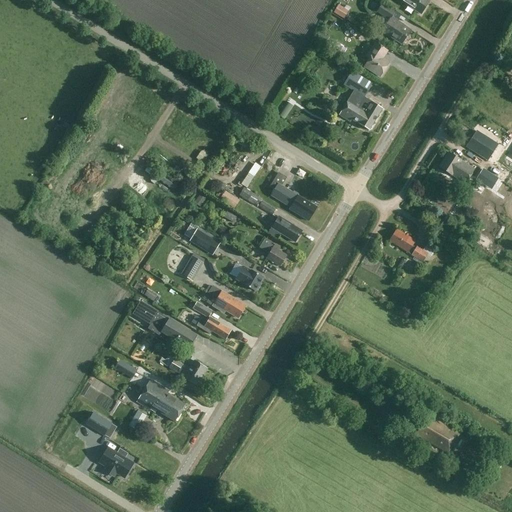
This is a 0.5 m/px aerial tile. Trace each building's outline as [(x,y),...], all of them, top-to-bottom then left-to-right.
[(420,16),(428,3),(424,0),(403,0),(401,4),(420,16)] [(338,5),(334,13),(344,19),(349,12),(338,5)] [(400,46),(410,31),(391,19),(394,14),(381,6),(376,14),(388,22),(381,33),(400,46)] [(321,34),(317,41),(325,46),(329,39),(321,34)] [(380,78),(389,64),(382,60),(387,52),(374,44),(365,58),(369,60),(364,68),(380,78)] [(369,131),(383,109),(364,97),(373,84),(352,71),(343,85),(354,91),(339,115),(350,122),(351,120),(369,131)] [(477,132),(467,147),(488,161),(498,145),(477,132)] [(465,184),(475,169),(449,153),(439,168),(465,184)] [(478,175),(493,185),(497,179),(482,169),(478,175)] [(278,184),(268,200),(277,205),(279,201),(290,208),(289,209),(308,221),(317,207),(303,199),(297,196),(298,195),(278,184)] [(244,189),(240,195),(273,216),(276,210),(261,201),(262,200),(244,189)] [(226,193),(221,201),(236,210),(241,202),(226,193)] [(200,194),(196,200),(201,204),(205,198),(200,194)] [(231,225),(235,217),(228,212),(223,220),(231,225)] [(271,229),(277,233),(295,244),(302,232),(284,221),(283,222),(277,219),(271,229)] [(269,228),(265,233),(274,240),(277,235),(269,228)] [(390,241),(427,265),(432,257),(413,244),(415,241),(398,230),(390,241)] [(205,235),(204,234),(201,233),(195,244),(216,256),(222,245),(205,235)] [(273,246),(271,245),(271,243),(264,239),(259,248),(269,254),(266,259),(280,268),(286,257),(278,252),(280,248),(274,244),(273,246)] [(410,269),(413,263),(407,260),(404,267),(410,269)] [(188,264),(182,276),(192,281),(198,270),(188,264)] [(259,285),(263,278),(251,272),(251,273),(244,268),(237,280),(244,284),(243,285),(254,292),(256,290),(257,291),(258,290),(260,287),(260,285),(259,285)] [(238,319),(246,306),(213,286),(208,294),(217,299),(213,307),(224,313),(225,311),(238,319)] [(146,289),(142,294),(153,302),(157,296),(146,289)] [(140,302),(133,315),(150,325),(148,329),(158,336),(159,334),(161,332),(188,349),(192,342),(194,339),(196,336),(143,303),(140,302)] [(208,319),(213,312),(197,303),(193,310),(208,319)] [(230,331),(209,318),(207,323),(200,319),(195,326),(209,335),(211,332),(225,340),(230,331)] [(188,369),(170,358),(167,362),(162,358),(159,364),(178,376),(195,386),(206,370),(193,362),(188,369)] [(132,380),(138,371),(120,360),(115,370),(132,380)] [(143,392),(180,415),(186,406),(167,394),(167,391),(150,381),(143,392)] [(175,423),(180,415),(143,392),(137,403),(155,415),(157,412),(175,423)] [(439,422),(443,416),(426,407),(422,413),(439,422)] [(138,432),(147,417),(138,412),(129,426),(138,432)] [(112,424),(94,413),(87,425),(104,436),(104,435),(112,424)] [(448,454),(459,435),(427,416),(416,435),(448,454)] [(126,453),(126,452),(121,450),(119,454),(117,453),(109,448),(108,450),(107,450),(100,461),(101,461),(100,463),(107,468),(105,471),(114,477),(116,473),(123,478),(125,476),(126,476),(132,465),(131,465),(133,463),(125,458),(123,457),(126,453)]
